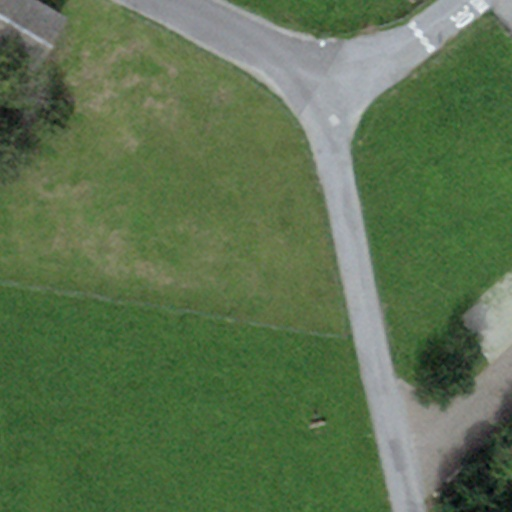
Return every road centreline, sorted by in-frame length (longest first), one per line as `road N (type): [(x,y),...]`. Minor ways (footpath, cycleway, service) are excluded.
road 1 (residential): [(332,69),(411,511)]
road 2 (residential): [(332,69),(184,0)]
road 3 (residential): [(460,0),(398,51),(332,69)]
